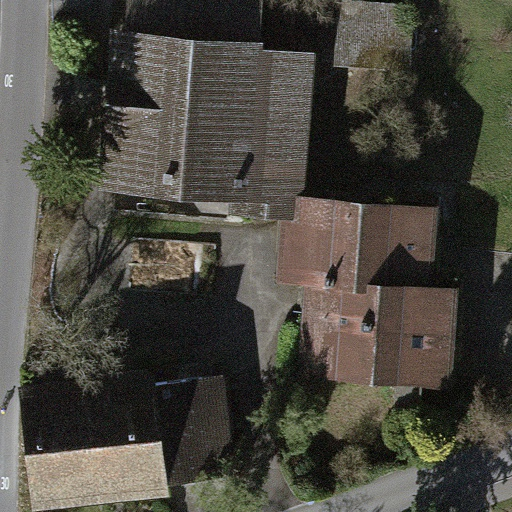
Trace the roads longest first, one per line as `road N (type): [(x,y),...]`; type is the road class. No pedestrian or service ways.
road 1 (residential): [(15,0),(0,382)]
road 2 (residential): [(511,460),(372,511)]
